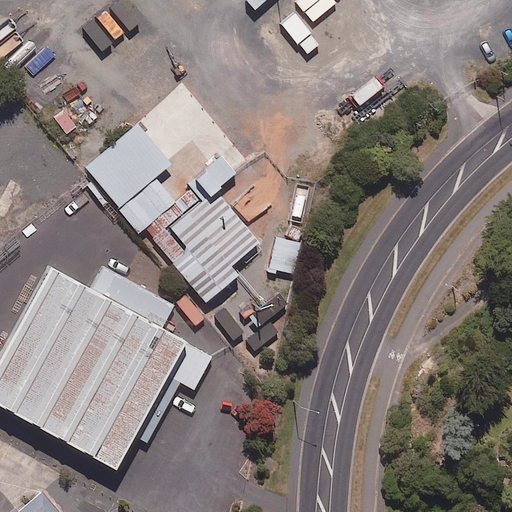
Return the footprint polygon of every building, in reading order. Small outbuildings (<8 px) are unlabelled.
[(511,43),(509,38),(482,51),(488,64),(511,52),(511,43)] [(169,159),(136,120),(84,164),(138,228),(143,225),(156,214),(174,199),(152,173),(169,159)] [(233,168),(220,153),(186,181),(190,186),(174,199),(156,214),(143,225),(203,297),(236,270),(229,260),(257,237),(213,185),(233,168)] [(290,278),(298,241),(277,237),(269,274),(290,278)] [(92,283),(47,258),(0,343),(0,398),(112,460),(128,431),(145,440),(179,378),(192,386),(211,351),(161,323),(172,302),(103,263),(92,283)] [(263,319),(244,338),(254,348),(279,324),(258,302),(252,308),(263,319)] [(246,332),(224,303),(212,313),(234,341),(246,332)] [(63,511),(40,485),(8,511),(1,511),(0,510),(0,511),(63,511)]
